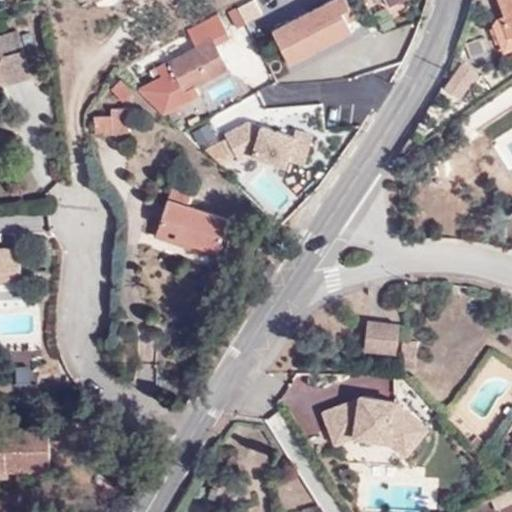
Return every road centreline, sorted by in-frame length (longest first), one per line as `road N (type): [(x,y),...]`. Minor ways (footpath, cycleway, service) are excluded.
road 1 (tertiary): [(188,441),(422,77),(448,0)]
road 2 (residential): [(188,441),(86,358),(80,208)]
road 3 (unknown): [(238,361),(344,511)]
